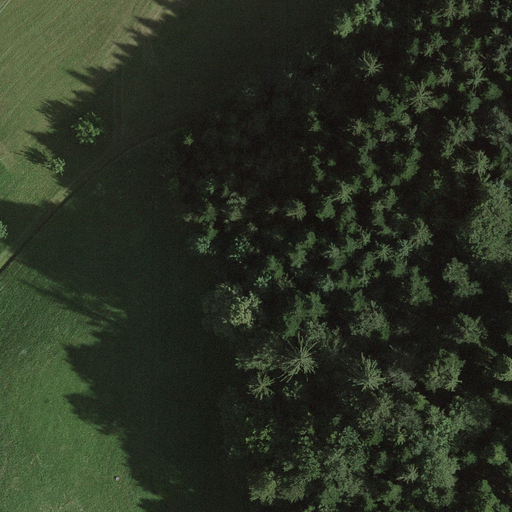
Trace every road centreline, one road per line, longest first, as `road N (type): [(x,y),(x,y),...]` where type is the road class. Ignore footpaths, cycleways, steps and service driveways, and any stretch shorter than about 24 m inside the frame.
road 1 (track): [(255,511),(241,395),(258,330),(277,305),(344,269),(455,234),(511,191)]
road 2 (track): [(0,266),(119,147),(176,124)]
